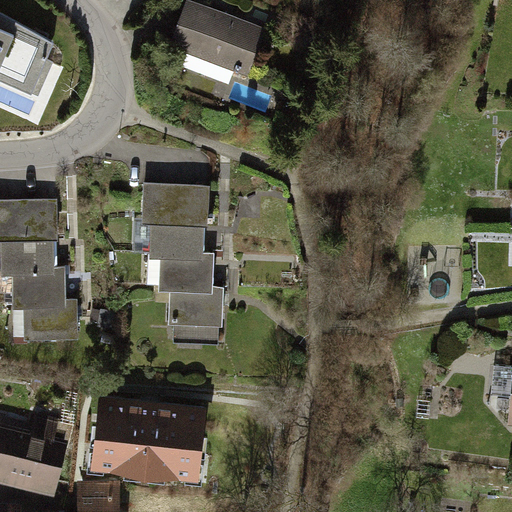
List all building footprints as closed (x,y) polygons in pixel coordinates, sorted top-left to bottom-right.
[(200,10),(185,42),(252,75),(268,42),(200,10)] [(0,13),(0,78),(34,93),(55,44),(0,13)] [(215,176),(216,151),(175,150),(174,175),(215,176)] [(163,197),(169,351),(227,349),(221,195),(163,197)] [(14,213),(15,338),(74,337),(73,212),(14,213)] [(208,408),(100,397),(92,471),(200,483),(208,408)] [(7,428),(0,456),(0,481),(63,497),(76,445),(7,428)] [(132,511),(133,496),(91,496),(90,511),(132,511)]
